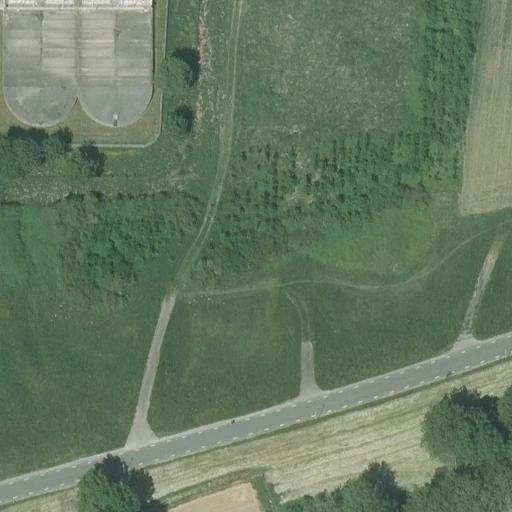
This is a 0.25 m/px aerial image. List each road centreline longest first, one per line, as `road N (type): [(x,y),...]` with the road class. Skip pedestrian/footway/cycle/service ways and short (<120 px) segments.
road 1 (tertiary): [(0,497),(511,344)]
road 2 (track): [(170,291),(228,296),(298,279),(385,285),(456,247),(511,229)]
road 3 (track): [(217,0),(214,213),(170,291)]
road 4 (track): [(170,291),(143,381),(136,459)]
road 5 (track): [(501,232),(457,363)]
